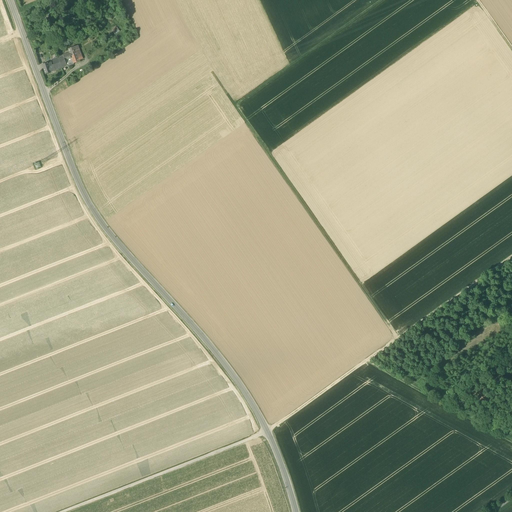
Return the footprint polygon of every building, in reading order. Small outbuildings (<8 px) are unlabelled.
[(68,34),(71,39),(77,36),(75,31),(68,34)] [(70,53),(74,63),(80,61),(80,60),(83,59),(78,45),(68,49),(70,53)] [(70,53),(58,57),(62,68),(67,65),(67,66),(74,64),(74,63),(70,53)] [(62,68),(58,57),(52,59),(54,66),(55,70),(62,68)] [(45,74),(51,72),(48,63),(42,64),(45,74)]
